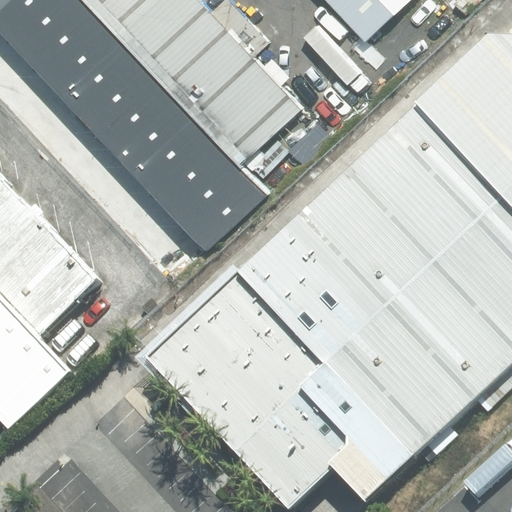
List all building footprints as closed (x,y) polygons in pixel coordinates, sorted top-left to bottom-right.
[(79,0),(0,0),(0,32),(205,250),(265,196),(238,168),(79,0)] [(198,0),(79,0),(238,168),(301,110),(198,0)] [(410,0),(324,0),(365,42),(410,0)] [(448,28),(436,16),(408,44),(420,56),(448,28)] [(363,509),(511,370),(511,48),(499,49),(148,375),(281,511),(289,511),(330,476),(363,509)] [(406,68),(394,56),(366,85),(378,97),(406,68)] [(0,289),(47,342),(107,288),(0,170),(0,289)] [(47,342),(0,289),(0,419),(17,438),(82,380),(47,342)]
